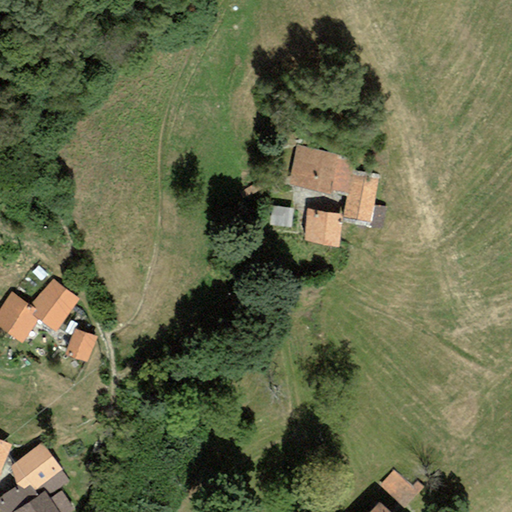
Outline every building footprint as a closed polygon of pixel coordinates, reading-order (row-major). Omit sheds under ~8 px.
[(351,155),(296,143),(288,181),(343,193),(351,155)] [(372,180),(351,178),(347,214),(369,216),(372,180)] [(340,213),(308,210),(304,242),(336,245),(340,213)] [(80,300),(51,277),(26,308),(36,316),(54,331),(80,300)] [(26,308),(10,292),(0,309),(0,326),(21,345),(36,316),(26,308)] [(99,340),(75,332),(66,359),(89,367),(99,340)] [(65,474),(45,441),(6,466),(22,492),(3,504),(8,511),(72,511),(73,511),(54,481),(65,474)] [(0,474),(11,446),(0,443),(0,474)]
